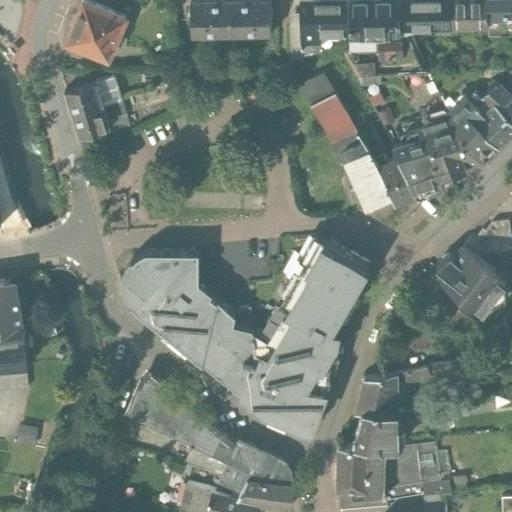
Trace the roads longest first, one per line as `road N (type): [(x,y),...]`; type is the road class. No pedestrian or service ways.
road 1 (residential): [(328,505),(259,472),(113,359),(82,289)]
road 2 (residential): [(392,309),(310,268),(82,289)]
road 3 (residential): [(79,278),(31,86),(47,31),(81,6)]
road 4 (residential): [(392,309),(365,353),(328,505)]
road 5 (residential): [(397,0),(199,4)]
road 6 (residential): [(511,191),(392,309)]
